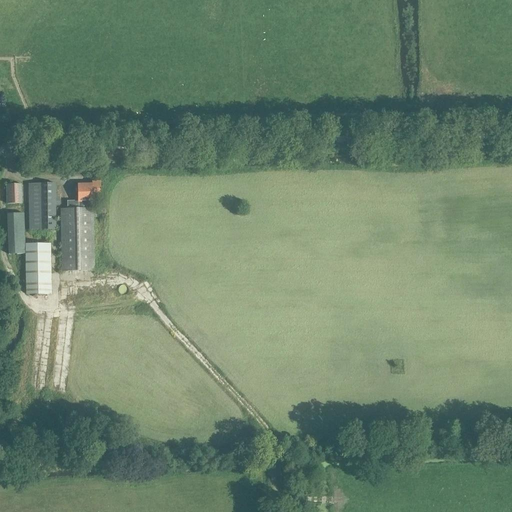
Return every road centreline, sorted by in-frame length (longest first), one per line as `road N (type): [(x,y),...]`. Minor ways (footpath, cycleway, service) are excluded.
road 1 (track): [(0,58),(11,57),(34,120),(511,108)]
road 2 (track): [(48,147),(511,134)]
road 3 (track): [(34,314),(87,280),(134,285),(268,429),(276,511)]
